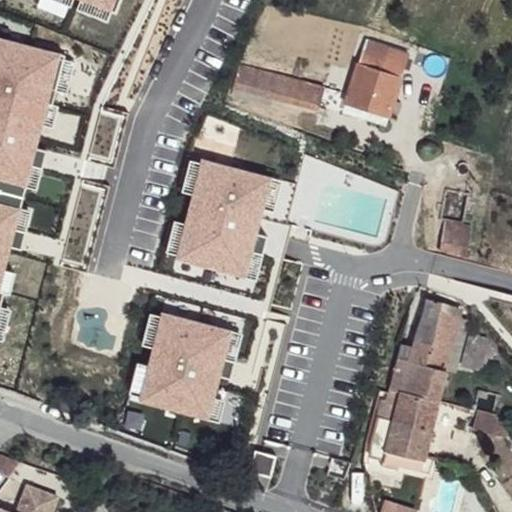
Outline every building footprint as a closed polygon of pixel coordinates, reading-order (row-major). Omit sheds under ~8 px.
[(111,10),(83,0),(80,0),(77,9),(106,21),(111,10)] [(83,0),(111,10),(114,0),(83,0)] [(61,54),(0,38),(0,287),(5,270),(11,246),(21,249),(26,231),(15,228),(20,208),(26,185),(31,165),(42,168),(47,150),(37,147),(43,124),(49,103),(52,89),(60,58),(61,54)] [(404,51),(367,39),(347,94),(385,110),(404,51)] [(74,61),(60,58),(52,89),(66,93),(74,61)] [(238,71),(235,98),(337,110),(340,83),(238,71)] [(58,105),(49,103),(43,124),(52,126),(58,105)] [(114,168),(129,113),(102,106),(87,161),(114,168)] [(271,177),(202,159),(201,163),(193,194),(185,223),(177,254),(176,258),(245,276),(252,251),(262,254),(267,235),(257,233),(263,208),(271,177)] [(201,163),(190,160),(182,191),(193,194),(201,163)] [(26,185),(37,188),(42,168),(31,165),(26,185)] [(282,179),(271,177),(263,208),(274,210),(282,179)] [(88,273),(110,186),(83,179),(61,266),(88,273)] [(15,228),(26,231),(31,211),(20,208),(15,228)] [(465,218),(447,216),(442,241),(463,245),(465,218)] [(185,223),(175,220),(166,251),(177,254),(185,223)] [(262,254),(252,251),(245,276),(256,279),(262,254)] [(15,272),(5,270),(0,287),(0,290),(9,293),(15,272)] [(457,314),(437,309),(425,348),(412,346),(409,358),(443,367),(457,314)] [(139,400),(209,418),(214,397),(220,375),(230,378),(235,360),(224,357),(231,330),(162,312),(153,347),(148,366),(140,396),(139,400)] [(153,347),(161,316),(150,313),(142,344),(153,347)] [(242,332),(231,330),(224,357),(235,360),(242,332)] [(409,358),(401,357),(390,392),(403,397),(405,392),(433,398),(443,367),(409,358)] [(140,396),(148,366),(137,362),(129,393),(140,396)] [(495,391),(482,387),(479,406),(493,409),(495,391)] [(403,397),(390,392),(388,399),(380,398),(369,442),(389,447),(403,397)] [(433,398),(405,392),(403,397),(389,447),(420,454),(433,398)] [(225,400),(214,397),(209,418),(219,421),(225,400)] [(475,434),(499,436),(501,416),(477,413),(475,434)] [(420,454),(389,447),(384,458),(426,471),(430,458),(420,454)] [(249,472),(271,477),(277,456),(255,450),(249,472)] [(0,460),(0,477),(3,480),(14,466),(0,460)] [(4,511),(0,510),(0,511),(48,511),(54,498),(23,486),(12,511),(4,511)] [(415,511),(416,509),(382,502),(380,511),(415,511)]
